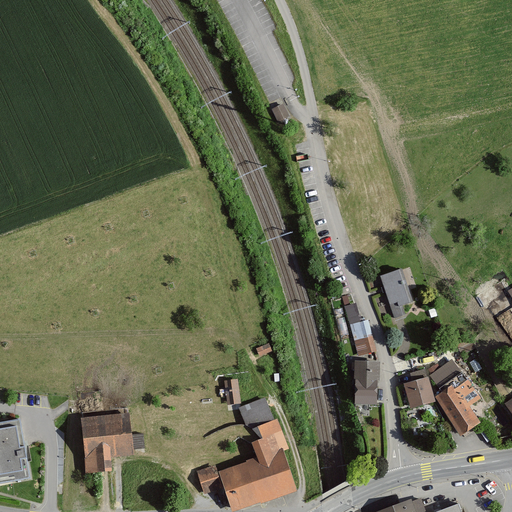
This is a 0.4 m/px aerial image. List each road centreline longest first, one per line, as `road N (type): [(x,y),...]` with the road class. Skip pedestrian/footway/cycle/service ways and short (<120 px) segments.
road 1 (residential): [(279,0),(301,57),(334,216),(383,361),(401,477)]
road 2 (track): [(293,511),(301,470),(245,343)]
